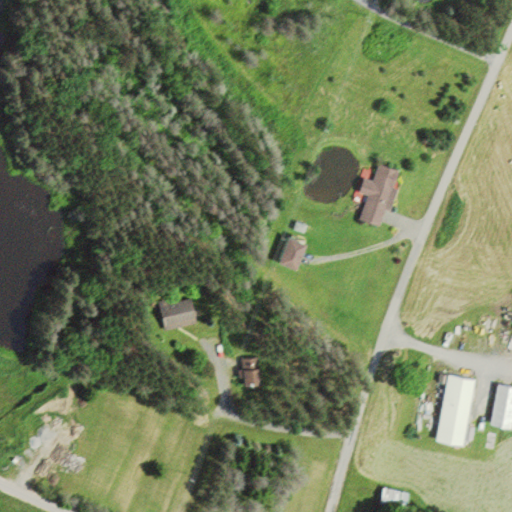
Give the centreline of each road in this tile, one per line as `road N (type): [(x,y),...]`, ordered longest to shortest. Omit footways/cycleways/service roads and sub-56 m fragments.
road 1 (residential): [(329,511),(400,283),(511,24)]
road 2 (residential): [(357,0),(497,57)]
